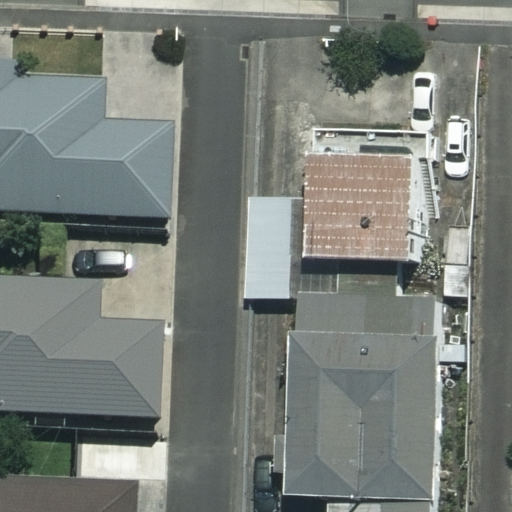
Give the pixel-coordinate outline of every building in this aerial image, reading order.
[(102,88),(0,84),(0,220),(165,226),(168,134),(100,132),(102,88)] [(421,162),(315,163),(316,270),(422,269),(421,162)] [(297,296),(298,204),(253,204),(251,304),(296,305),(297,296)] [(97,292),(0,287),(0,419),(153,426),(156,335),(95,332),(97,292)] [(296,305),(291,504),(334,505),(333,511),(433,511),(438,300),(297,296),(296,305)] [(130,511),(131,496),(0,493),(0,511),(130,511)]
